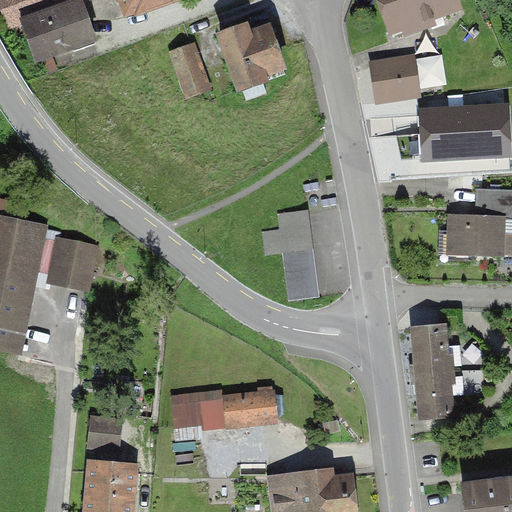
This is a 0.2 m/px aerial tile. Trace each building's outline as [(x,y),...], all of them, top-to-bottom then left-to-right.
[(0,0),(0,3),(9,31),(23,26),(38,72),(97,53),(82,8),(105,0),(0,0)] [(182,0),(118,0),(124,17),(135,13),(136,19),(183,2),(182,0)] [(451,0),(377,0),(388,30),(454,7),(451,0)] [(216,35),(236,91),(261,82),(258,74),(277,67),(262,26),(242,34),(239,26),(216,35)] [(479,34),(461,27),(455,44),(473,50),(479,34)] [(170,53),(184,95),(204,88),(189,46),(170,53)] [(424,86),(449,85),(447,54),(422,56),(424,86)] [(374,65),(379,101),(418,95),(412,59),(374,65)] [(509,154),(506,109),(432,113),(433,135),(420,136),(421,155),(434,155),(434,158),(509,154)] [(445,220),(443,259),(511,261),(511,195),(474,195),(473,221),(445,220)] [(286,305),(319,301),(308,214),(275,218),(277,233),(262,235),(265,261),(281,259),(286,305)] [(0,217),(0,356),(20,361),(38,276),(48,278),(47,287),(77,293),(88,241),(55,234),(53,241),(46,240),(48,227),(0,217)] [(405,327),(410,371),(447,368),(442,324),(405,327)] [(451,413),(447,368),(410,371),(414,417),(451,413)] [(201,437),(275,428),(271,389),(255,390),(256,394),(222,398),(221,392),(168,398),(174,448),(202,445),(201,437)] [(93,418),(90,448),(120,451),(123,421),(93,418)] [(340,424),(318,426),(320,442),(341,440),(340,424)] [(131,511),(136,468),(93,463),(87,511),(131,511)] [(330,473),(265,481),(268,511),(355,511),(352,479),(331,482),(330,473)] [(511,511),(511,476),(461,482),(463,511),(511,511)]
